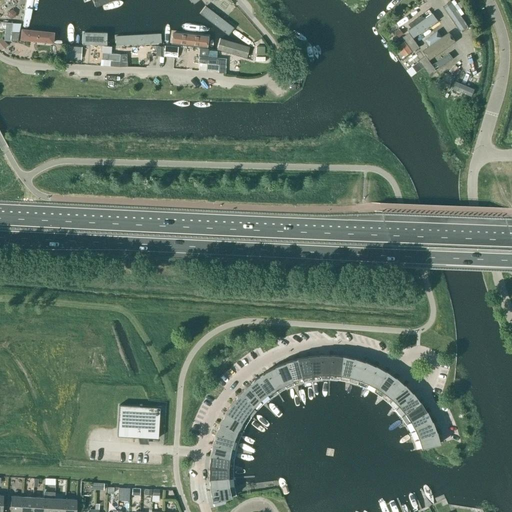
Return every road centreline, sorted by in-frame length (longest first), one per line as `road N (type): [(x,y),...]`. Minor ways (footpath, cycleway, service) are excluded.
road 1 (trunk): [(511,240),(0,217)]
road 2 (trunk): [(0,238),(511,260)]
road 3 (residential): [(228,0),(268,51),(264,84),(0,56)]
road 4 (residential): [(207,511),(199,486),(202,446),(220,403),(248,374),(285,354),(325,348),(396,371)]
road 5 (unclassified): [(477,158),(473,205),(511,321)]
road 6 (unclassified): [(486,127),(505,62),(487,0)]
